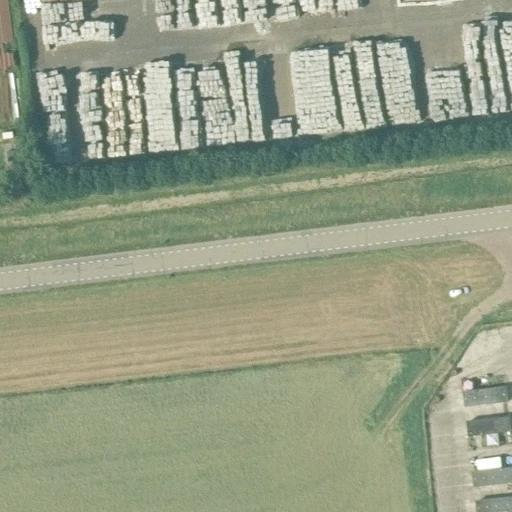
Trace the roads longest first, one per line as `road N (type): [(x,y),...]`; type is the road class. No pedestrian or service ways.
road 1 (secondary): [(0,282),(511,217)]
road 2 (track): [(511,287),(470,318),(386,424)]
